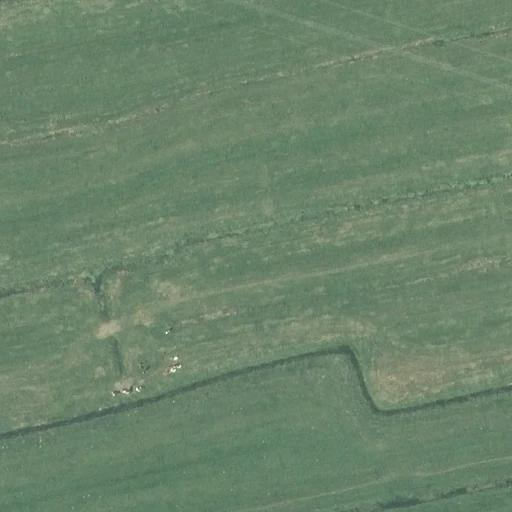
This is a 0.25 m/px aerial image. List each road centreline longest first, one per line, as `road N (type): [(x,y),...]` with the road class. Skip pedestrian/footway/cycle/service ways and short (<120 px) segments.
road 1 (track): [(0,406),(115,389),(155,371),(330,328),(362,335),(389,360),(426,377),(511,363)]
road 2 (track): [(511,235),(147,310),(0,381)]
